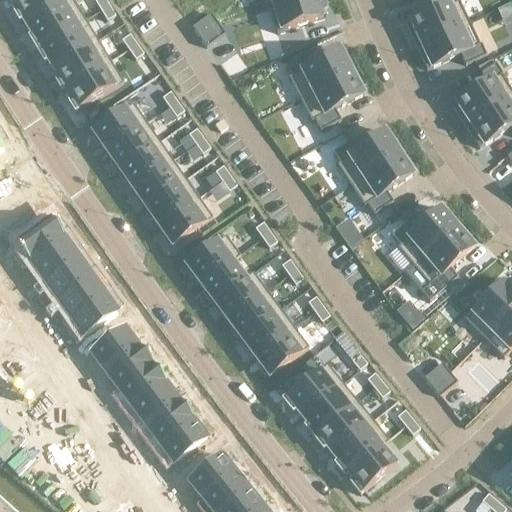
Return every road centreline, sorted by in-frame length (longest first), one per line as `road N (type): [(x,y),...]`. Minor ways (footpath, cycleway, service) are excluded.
road 1 (residential): [(315,511),(51,145)]
road 2 (residential): [(365,0),(417,118),(511,224)]
road 3 (residential): [(392,511),(511,409)]
